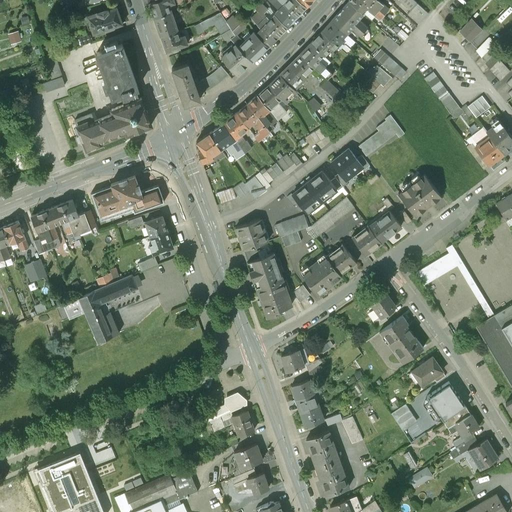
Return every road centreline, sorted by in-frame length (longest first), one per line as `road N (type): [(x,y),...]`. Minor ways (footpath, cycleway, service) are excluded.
road 1 (residential): [(251,352),(0,453)]
road 2 (residential): [(207,225),(268,196),(396,84)]
road 3 (residential): [(511,447),(387,262)]
road 4 (tertiary): [(176,137),(262,69),(327,0)]
road 5 (tertiary): [(0,206),(176,137)]
road 6 (secondary): [(309,511),(251,352)]
road 7 (residential): [(387,262),(251,352)]
road 8 (residential): [(511,168),(387,262)]
road 9 (secondary): [(134,0),(176,137)]
road 10 (secondary): [(251,352),(207,225)]
